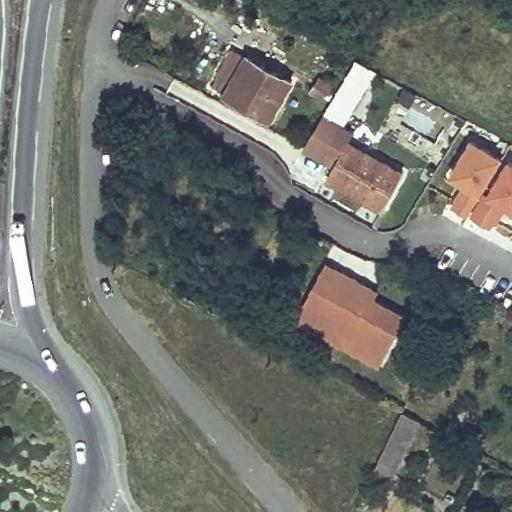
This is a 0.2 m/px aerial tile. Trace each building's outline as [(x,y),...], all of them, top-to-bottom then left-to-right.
[(289,80),(260,64),(231,48),(211,86),(267,117),(289,80)] [(371,71),(353,61),(345,75),(323,113),(306,140),(336,158),(329,170),(348,181),(345,187),(380,207),(400,172),(345,142),(351,130),(341,123),(362,85),(371,71)] [(309,89),(316,94),(322,98),(330,85),(318,77),(309,89)] [(453,209),(467,217),(501,160),(470,142),(449,176),(467,186),(453,209)] [(511,165),(508,163),(473,220),(487,227),(500,205),(511,212),(511,165)] [(348,181),(329,170),(326,176),(345,187),(348,181)] [(404,317),(363,294),(367,287),(339,272),(333,284),(317,275),(302,303),(318,312),(316,316),(384,354),(404,317)] [(388,478),(403,449),(417,420),(400,411),(372,470),(388,478)] [(479,433),(466,427),(459,442),(471,449),(479,433)] [(459,447),(457,451),(454,455),(467,462),(471,454),(459,447)]
